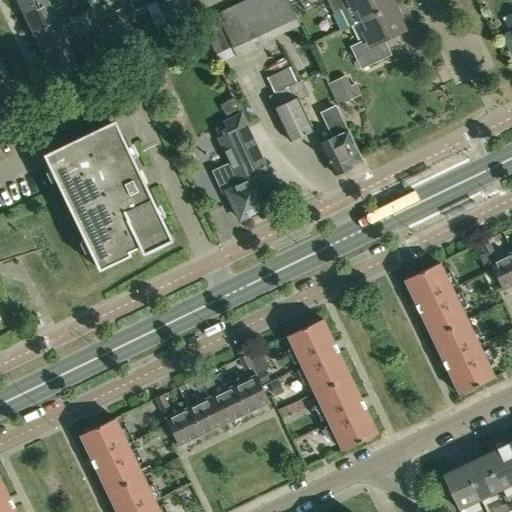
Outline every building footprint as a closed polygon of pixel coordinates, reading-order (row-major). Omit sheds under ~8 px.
[(17,0),(22,12),(46,0),(17,0)] [(57,22),(52,11),(63,6),(59,0),(46,0),(22,12),(33,33),(57,22)] [(156,1),(158,0),(132,0),(130,1),(134,11),(156,1)] [(185,0),(158,0),(156,1),(167,23),(191,12),(185,0)] [(213,51),(230,43),(294,13),(287,0),(246,0),(200,22),(208,39),(213,51)] [(349,26),(359,21),(394,5),(391,0),(328,0),(334,12),(341,9),(349,26)] [(367,38),(350,46),(361,69),(392,54),(384,39),(406,29),(394,5),(359,21),(367,38)] [(112,22),(125,15),(121,7),(108,14),(112,22)] [(99,28),(112,22),(108,14),(95,20),(99,28)] [(112,22),(116,30),(129,23),(125,15),(112,22)] [(43,55),(78,38),(68,16),(57,22),(33,33),(43,55)] [(102,36),(116,30),(112,22),(99,28),(102,36)] [(78,38),(43,55),(53,77),(78,65),(72,54),(86,47),(82,36),(78,38)] [(208,39),(200,42),(207,57),(215,54),(213,51),(208,39)] [(150,68),(147,74),(164,82),(167,76),(164,74),(150,68)] [(339,79),(329,84),(339,106),(349,101),(339,79)] [(279,91),(269,96),(275,108),(274,109),(290,141),(313,130),(299,100),(309,95),(301,80),(278,91),(279,91)] [(320,144),(334,174),(336,173),(340,174),(346,171),(347,168),(362,161),(347,131),(335,106),(321,113),(333,137),(320,144)] [(133,157),(127,146),(120,131),(114,120),(44,154),(49,165),(51,168),(56,180),(57,182),(66,200),(73,197),(78,207),(71,211),(85,239),(85,240),(90,237),(95,247),(90,250),(99,269),(130,254),(128,250),(139,245),(140,247),(143,253),(172,239),(161,218),(161,217),(156,220),(151,210),(156,207),(156,206),(145,184),(143,185),(136,172),(139,171),(133,157)] [(254,213),(261,213),(264,208),(267,206),(266,205),(260,191),(273,185),(267,172),(247,129),(225,139),(235,160),(237,165),(214,176),(222,194),(227,191),(235,208),(234,214),(239,217),(240,219),(254,213)] [(431,166),(401,180),(403,186),(433,172),(431,166)] [(475,199),(445,213),(448,221),(479,206),(475,199)] [(494,261),(490,251),(492,250),(487,239),(479,243),(484,253),(480,255),(485,266),(489,263),(502,289),(511,284),(511,252),(494,261)] [(439,262),(404,279),(431,336),(466,319),(439,262)] [(322,318),(287,335),(314,392),(350,375),(322,318)] [(466,319),(431,336),(458,393),(494,376),(466,319)] [(239,357),(244,368),(251,365),(246,354),(239,357)] [(265,370),(256,374),(261,384),(270,380),(265,370)] [(208,373),(201,376),(206,387),(213,383),(208,373)] [(233,386),(245,413),(269,401),(256,375),(233,386)] [(350,375),(314,392),(342,449),(377,432),(350,375)] [(201,376),(194,379),(199,390),(206,387),(201,376)] [(270,384),(276,396),(284,392),(281,385),(279,380),(270,384)] [(223,423),(245,413),(233,386),(210,396),(223,423)] [(163,394),(155,398),(160,408),(168,405),(163,394)] [(201,434),(223,423),(210,396),(188,407),(201,434)] [(178,445),(201,434),(188,407),(165,418),(178,445)] [(115,417),(80,434),(107,492),(143,475),(115,417)] [(511,440),(502,445),(511,466),(511,440)] [(499,490),(511,484),(511,466),(502,445),(482,455),(499,490)] [(463,464),(480,499),(499,490),(482,455),(463,464)] [(463,464),(442,474),(459,510),(480,499),(463,464)] [(160,511),(143,475),(107,492),(116,511),(160,511)] [(17,511),(0,476),(0,511),(17,511)]
